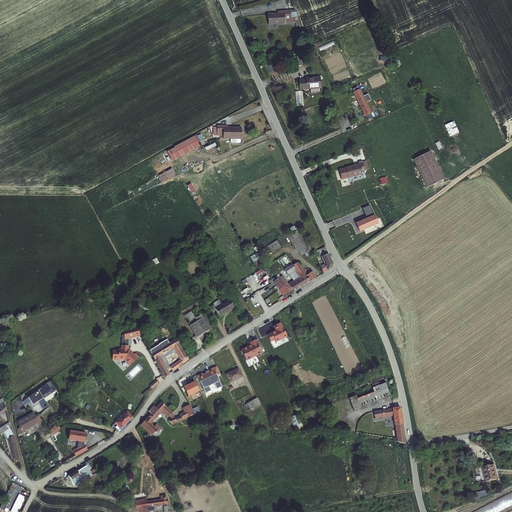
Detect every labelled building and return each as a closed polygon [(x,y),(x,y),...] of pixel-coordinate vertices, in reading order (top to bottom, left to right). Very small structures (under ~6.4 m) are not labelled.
[(277,13),(267,14),(268,24),(291,23),(290,10),(277,11),(277,13)] [(305,79),(297,80),(298,89),(309,87),(309,92),(318,91),(318,87),(320,87),(318,75),(304,77),(305,79)] [(351,88),(345,91),(357,117),(363,114),(351,88)] [(362,88),(355,91),(366,117),(373,113),(362,88)] [(445,124),(450,136),(460,132),(455,120),(445,124)] [(242,126),(228,125),(228,123),(223,123),(223,125),(216,125),(216,133),(223,133),(222,136),(241,137),(242,126)] [(175,146),(176,147),(169,150),(174,159),(181,155),(179,151),(198,141),(194,135),(175,146)] [(445,179),(431,151),(414,160),(427,187),(445,179)] [(358,162),(337,167),(340,178),(361,172),(360,170),(364,169),(361,159),(357,160),(358,162)] [(174,168),(160,174),(163,182),(177,176),(174,168)] [(381,178),(382,184),(389,182),(387,176),(381,178)] [(193,183),(188,185),(192,192),(197,190),(193,183)] [(377,225),(374,216),(370,205),(362,209),(366,218),(356,223),(360,232),(377,225)] [(289,234),(300,256),(311,250),(303,235),(304,234),(302,228),(289,234)] [(278,240),(257,252),(261,258),(282,246),(278,240)] [(324,246),(317,250),(324,265),(319,268),(322,273),(332,267),(333,264),(330,254),(328,255),(324,246)] [(299,279),(301,278),(305,285),(315,278),(311,272),(309,274),(306,270),(303,272),(297,263),(291,267),(299,279)] [(301,278),(299,279),(288,286),(282,276),(272,282),(281,297),(291,291),(293,293),(305,285),(301,278)] [(224,296),(210,304),(218,319),(233,310),(224,296)] [(184,315),(188,322),(196,317),(192,310),(184,315)] [(190,325),(204,317),(203,314),(188,322),(190,325)] [(202,319),(187,328),(194,340),(209,331),(202,319)] [(276,341),(287,336),(281,322),(274,325),(277,330),(267,334),(270,341),(275,339),(276,341)] [(137,329),(121,333),(123,340),(138,336),(137,329)] [(6,347),(0,349),(0,351),(1,355),(18,350),(16,340),(13,339),(11,340),(12,347),(6,349),(6,347)] [(180,361),(170,370),(172,372),(187,360),(185,357),(184,359),(176,346),(178,345),(174,339),(167,344),(164,340),(148,351),(163,380),(168,374),(159,357),(172,349),(180,361)] [(252,345),(241,350),(246,360),(263,352),(257,340),(251,342),(252,345)] [(123,361),(128,367),(138,359),(134,355),(133,357),(131,354),(130,355),(127,352),(127,346),(120,347),(120,351),(117,351),(117,353),(111,353),(111,361),(123,361)] [(238,368),(226,375),(230,382),(236,379),(238,383),(242,380),(241,377),(242,377),(238,368)] [(380,371),(351,383),(356,395),(348,398),(353,410),(390,396),(380,371)] [(221,387),(217,379),(214,381),(213,379),(207,381),(209,384),(202,387),(206,394),(221,387)] [(190,396),(201,391),(197,380),(185,385),(190,396)] [(36,390),(44,402),(52,396),(52,394),(51,392),(52,391),(46,382),(36,390)] [(154,382),(148,387),(150,390),(157,385),(154,382)] [(43,403),(44,402),(36,390),(20,402),(22,406),(28,402),(30,405),(35,402),(41,410),(46,407),(43,403)] [(250,408),(261,404),(259,397),(248,402),(250,408)] [(0,434),(10,428),(2,401),(0,402),(0,419),(1,419),(0,418),(0,413),(3,412),(7,424),(0,428),(0,434)] [(172,421),(168,423),(170,425),(183,421),(183,424),(195,419),(192,410),(184,412),(186,416),(181,417),(182,419),(176,421),(175,419),(174,420),(173,417),(173,415),(161,404),(156,410),(154,408),(149,414),(151,416),(141,427),(152,437),(162,430),(161,428),(155,431),(150,426),(162,412),(168,419),(171,418),(172,421)] [(400,408),(392,408),(397,441),(405,444),(400,408)] [(132,418),(125,412),(121,417),(116,412),(114,414),(119,420),(115,423),(120,430),(132,418)] [(30,413),(15,422),(18,428),(16,429),(18,434),(31,426),(32,428),(40,423),(35,415),(32,416),(30,413)] [(291,417),(296,429),(303,426),(298,414),(291,417)] [(351,418),(320,420),(321,426),(351,424),(351,418)] [(51,430),(55,434),(62,428),(58,424),(51,430)] [(12,434),(10,430),(3,435),(11,459),(14,462),(17,461),(10,436),(12,434)] [(87,442),(88,432),(71,430),(70,440),(79,441),(78,449),(75,448),(75,453),(86,454),(88,442),(87,442)] [(492,464),(481,467),(485,482),(496,479),(492,464)] [(92,476),(87,467),(77,472),(83,481),(92,476)] [(83,481),(77,472),(76,471),(65,478),(69,484),(72,482),(75,486),(83,481)] [(10,500),(16,485),(12,484),(6,498),(10,500)] [(486,489),(474,493),(476,499),(488,495),(486,489)] [(496,511),(511,504),(511,492),(494,501),(495,501),(472,511),(496,511)] [(13,511),(19,511),(26,496),(20,493),(12,511),(13,511)] [(167,511),(165,495),(159,496),(160,500),(146,502),(146,499),(130,502),(138,511),(167,511)]
